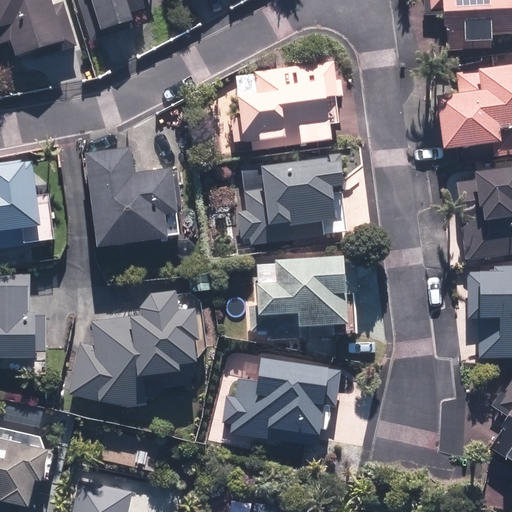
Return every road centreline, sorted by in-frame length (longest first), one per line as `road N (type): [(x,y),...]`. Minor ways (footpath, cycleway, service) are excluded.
road 1 (residential): [(359,0),(375,29),(410,360),(386,462)]
road 2 (residential): [(0,118),(110,102),(307,0)]
